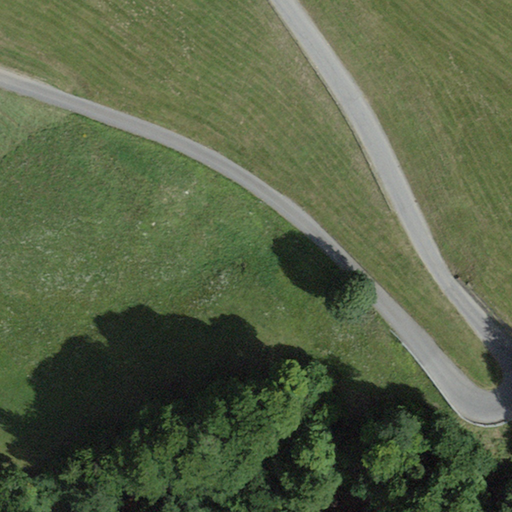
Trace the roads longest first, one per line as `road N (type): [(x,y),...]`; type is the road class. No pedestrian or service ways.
road 1 (tertiary): [(0,77),(170,137),(305,219),(469,402),(491,406),(510,400),(511,390)]
road 2 (tertiary): [(511,366),(450,288),(359,105),(286,0)]
